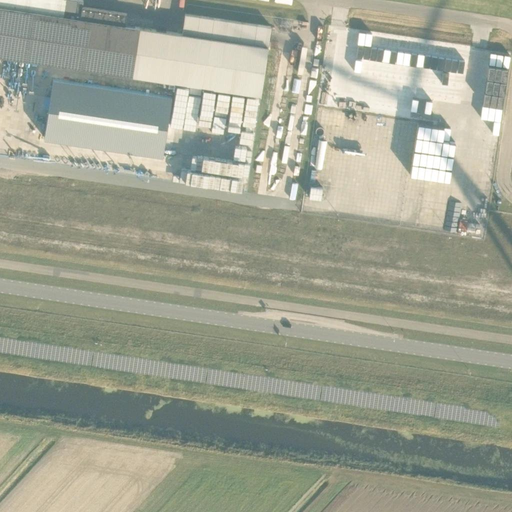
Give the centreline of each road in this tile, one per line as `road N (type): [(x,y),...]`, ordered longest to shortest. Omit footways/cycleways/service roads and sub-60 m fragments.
road 1 (tertiary): [(511,361),(0,286)]
road 2 (unclassified): [(0,162),(293,206)]
road 3 (unclassified): [(511,27),(347,0)]
